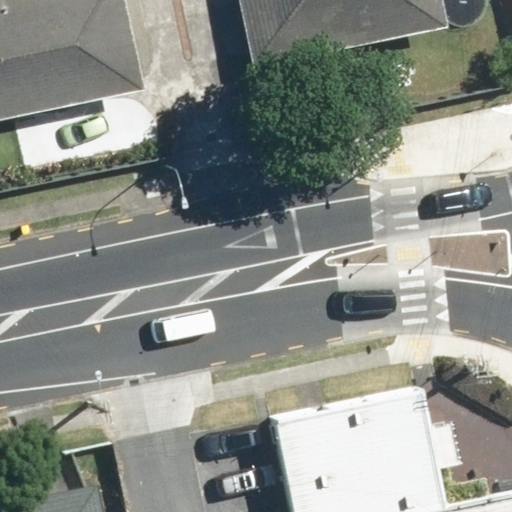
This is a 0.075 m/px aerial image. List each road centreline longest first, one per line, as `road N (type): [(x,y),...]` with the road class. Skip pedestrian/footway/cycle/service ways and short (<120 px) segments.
road 1 (tertiary): [(156,293),(511,190)]
road 2 (tertiary): [(511,315),(416,301),(156,293)]
road 3 (tertiary): [(156,293),(0,324)]
